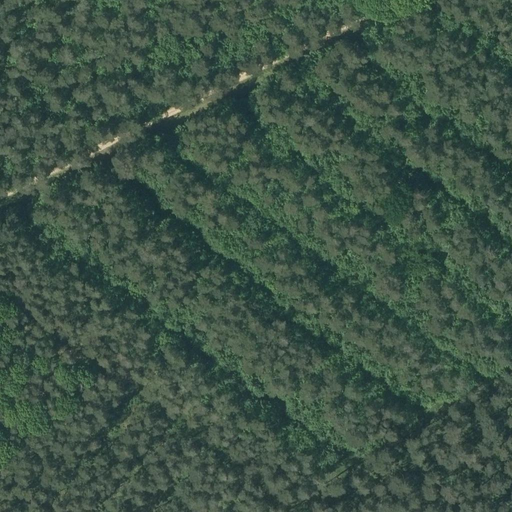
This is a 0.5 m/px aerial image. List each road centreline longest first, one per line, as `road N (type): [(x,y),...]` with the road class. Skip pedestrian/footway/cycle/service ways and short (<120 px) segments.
road 1 (track): [(390,0),(0,197)]
road 2 (track): [(0,291),(295,511)]
road 3 (track): [(511,356),(391,427),(287,506)]
